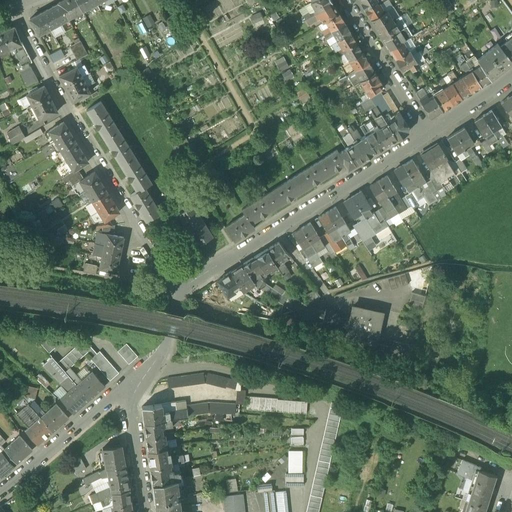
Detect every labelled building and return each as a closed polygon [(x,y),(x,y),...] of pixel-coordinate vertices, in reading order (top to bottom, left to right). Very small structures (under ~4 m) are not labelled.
[(68,19),(82,11),(76,0),(62,0),(59,2),(68,19)] [(76,0),(82,11),(96,3),(94,0),(76,0)] [(309,14),(311,16),(317,13),(332,3),(330,0),(315,0),(313,2),(313,1),(310,3),(315,11),(314,12),(313,11),(309,14)] [(359,0),(365,10),(378,2),(376,0),(359,0)] [(386,10),(393,7),(388,0),(386,0),(383,2),(380,5),(384,12),(386,10)] [(61,22),(68,19),(59,2),(58,2),(59,3),(41,13),(50,28),(61,22)] [(365,10),(371,20),(384,12),(380,5),(378,2),(365,10)] [(308,12),(309,14),(313,11),(314,12),(315,11),(310,3),(298,10),(302,16),(308,12)] [(320,19),(323,23),(325,22),(325,21),(338,13),(332,3),(317,13),(320,19)] [(122,4),(117,7),(121,14),(126,11),(122,4)] [(393,7),(386,10),(391,18),(393,18),(393,17),(397,15),(398,14),(393,6),(393,7)] [(377,30),(393,20),(391,18),(386,10),(384,12),(371,20),(377,30)] [(435,15),(439,20),(444,16),(441,11),(435,15)] [(275,12),(270,15),(274,21),(279,18),(275,12)] [(406,12),(400,16),(406,26),(412,22),(406,12)] [(38,35),(50,28),(41,13),(30,19),(38,35)] [(317,13),(311,16),(305,20),(309,25),(320,19),(317,13)] [(325,22),(328,27),(331,31),(344,23),(338,13),(325,21),(325,22)] [(494,20),(489,13),(484,16),(489,23),(494,20)] [(155,24),(150,14),(142,18),(147,28),(155,24)] [(398,17),(393,20),(399,30),(406,26),(400,16),(398,17)] [(383,40),(399,30),(393,20),(377,30),(383,40)] [(61,22),(50,28),(55,38),(66,32),(61,22)] [(325,22),(323,23),(318,26),(321,32),(328,27),(325,22)] [(337,41),(350,33),(344,23),(331,31),(337,41)] [(286,24),(277,30),(280,36),(289,30),(286,24)] [(406,26),(399,30),(405,40),(410,37),(412,36),(412,35),(406,26)] [(9,49),(13,47),(21,44),(20,43),(14,27),(2,32),(9,49)] [(324,35),(331,31),(328,27),(321,32),(324,35)] [(403,42),(405,40),(399,30),(383,40),(389,50),(403,42)] [(331,45),(337,41),(331,31),(324,35),(324,36),(326,39),(330,46),(331,45)] [(511,31),(502,39),(505,42),(511,37),(511,31)] [(0,52),(9,49),(2,32),(0,32),(0,52)] [(337,41),(341,48),(343,51),(356,43),(350,33),(337,41)] [(410,51),(414,48),(416,47),(410,37),(405,40),(403,42),(408,51),(410,51)] [(511,37),(505,42),(500,47),(511,61),(511,37)] [(337,41),(331,45),(335,52),(338,51),(341,48),(337,41)] [(389,50),(395,60),(409,52),(408,51),(403,42),(389,50)] [(22,43),(20,43),(21,44),(13,47),(19,60),(29,56),(22,43)] [(71,48),(77,60),(79,58),(87,54),(81,43),(71,48)] [(344,54),(349,61),(362,53),(356,43),(343,51),(344,54)] [(491,80),(511,62),(511,61),(500,47),(498,44),(497,44),(477,60),(480,65),(491,80)] [(146,46),(140,49),(145,58),(151,55),(146,46)] [(13,47),(9,49),(18,68),(28,63),(32,62),(29,56),(19,60),(13,47)] [(61,48),(48,55),(53,64),(66,57),(61,48)] [(414,48),(410,51),(418,64),(425,59),(419,51),(417,52),(414,48)] [(410,51),(408,51),(409,52),(395,60),(402,71),(409,66),(412,71),(419,67),(419,66),(418,64),(410,51)] [(362,53),(349,61),(355,71),(369,62),(362,53)] [(344,54),(341,56),(339,57),(344,64),(349,61),(344,54)] [(105,55),(99,58),(103,65),(109,61),(105,55)] [(480,65),(477,60),(474,55),(471,58),(474,63),(474,66),(476,68),(480,65)] [(285,56),(275,60),(280,71),(290,66),(285,56)] [(77,68),(83,65),(79,58),(77,60),(71,63),(74,68),(76,67),(77,68)] [(481,86),(491,80),(480,65),(476,68),(474,66),(474,63),(471,58),(466,62),(481,86)] [(360,81),(375,72),(369,62),(355,71),(361,80),(360,81)] [(426,62),(419,66),(419,67),(422,72),(429,68),(426,62)] [(471,92),(481,86),(466,62),(460,65),(463,70),(465,71),(467,73),(461,77),(471,92)] [(18,68),(27,88),(38,82),(28,63),(18,68)] [(83,65),(77,68),(81,76),(88,73),(84,64),(83,65)] [(59,76),(64,85),(81,76),(77,68),(76,67),(74,68),(59,76)] [(286,80),(295,75),(290,67),(282,71),(286,80)] [(452,78),(452,79),(453,79),(454,81),(457,79),(452,70),(446,73),(450,79),(452,78)] [(310,71),(304,75),(308,81),(314,78),(310,71)] [(347,76),(353,86),(360,81),(361,80),(355,71),(347,76)] [(90,72),(88,73),(81,76),(86,86),(95,82),(90,72)] [(381,83),(375,72),(360,81),(366,92),(369,97),(370,97),(377,93),(377,92),(374,88),(381,83)] [(86,86),(81,76),(64,85),(72,101),(90,93),(86,86)] [(462,98),(471,92),(461,77),(457,79),(454,81),(453,79),(452,79),(451,80),(462,98)] [(438,81),(442,88),(448,85),(443,78),(438,81)] [(452,104),(462,98),(451,80),(449,82),(450,84),(448,85),(442,88),(442,89),(452,104)] [(366,92),(360,81),(353,86),(360,96),(366,92)] [(27,95),(32,104),(49,95),(44,86),(27,95)] [(427,86),(423,88),(428,97),(431,96),(429,94),(431,92),(427,86)] [(415,93),(421,102),(428,97),(423,88),(415,93)] [(442,110),(452,104),(442,89),(435,93),(433,91),(431,92),(442,110)] [(381,114),(383,117),(390,113),(389,112),(391,110),(382,96),(379,91),(377,92),(377,93),(370,97),(375,105),(381,114)] [(366,92),(360,96),(363,101),(369,97),(366,92)] [(387,92),(382,96),(391,110),(389,112),(390,113),(391,115),(396,112),(398,111),(387,92)] [(431,96),(428,97),(421,102),(428,113),(435,115),(442,110),(431,92),(429,94),(431,96)] [(23,108),(32,104),(27,95),(19,99),(23,108)] [(57,111),(49,95),(32,104),(40,121),(57,111)] [(500,103),(511,117),(511,101),(508,96),(500,103)] [(369,97),(363,101),(360,103),(365,111),(375,105),(370,97),(369,97)] [(87,110),(104,139),(118,130),(100,101),(87,110)] [(2,111),(1,111),(4,117),(11,114),(8,108),(2,111)] [(482,115),(492,131),(497,128),(501,126),(491,110),(482,115)] [(387,123),(396,139),(406,133),(408,126),(398,111),(396,112),(397,114),(395,116),(396,118),(387,123)] [(390,113),(383,117),(387,123),(396,118),(395,116),(397,114),(396,112),(391,115),(390,113)] [(374,118),(380,127),(387,123),(383,117),(381,114),(374,118)] [(474,121),(484,137),(492,131),(482,115),(474,121)] [(373,128),(375,127),(370,120),(364,123),(369,131),(368,131),(370,134),(374,131),(373,128)] [(49,131),(55,141),(70,132),(63,122),(49,131)] [(366,136),(370,134),(368,131),(369,131),(364,123),(360,126),(366,136)] [(377,126),(375,127),(386,145),(396,139),(387,123),(380,127),(378,128),(377,126)] [(7,133),(12,145),(25,137),(19,126),(7,133)] [(350,126),(346,128),(365,159),(376,152),(366,136),(359,140),(358,138),(360,137),(356,129),(353,131),(350,126)] [(502,135),(505,133),(501,126),(497,128),(500,134),(502,135)] [(370,134),(366,136),(376,152),(386,145),(375,127),(373,128),(374,131),(370,134)] [(455,132),(465,148),(470,145),(474,143),(464,127),(455,132)] [(355,165),(365,159),(346,128),(343,130),(346,135),(343,137),(348,145),(350,144),(351,145),(346,149),(355,165)] [(500,134),(497,128),(492,131),(496,137),(500,134)] [(23,138),(26,143),(43,133),(40,129),(23,138)] [(135,156),(118,130),(104,139),(121,165),(135,156)] [(496,137),(492,131),(484,137),(485,140),(489,145),(498,140),(496,137)] [(55,141),(61,151),(76,142),(70,132),(55,141)] [(456,154),(461,151),(465,148),(455,132),(447,138),(456,154)] [(498,140),(503,148),(503,147),(507,144),(508,144),(502,135),(500,134),(496,137),(498,140)] [(480,143),(487,153),(492,150),(489,145),(485,140),(480,143)] [(61,151),(67,161),(82,152),(76,142),(61,151)] [(429,149),(439,165),(446,160),(447,160),(448,159),(438,143),(429,149)] [(476,156),(470,145),(465,148),(469,154),(471,158),(476,156)] [(336,150),(320,160),(329,174),(344,164),(348,169),(354,165),(355,165),(346,149),(345,149),(338,153),(336,150)] [(430,170),(432,169),(439,165),(429,149),(420,154),(430,170)] [(64,163),(67,161),(61,151),(57,153),(64,163)] [(460,158),(460,159),(465,157),(461,151),(456,154),(460,158)] [(88,162),(82,152),(67,161),(73,171),(77,169),(88,162)] [(151,183),(135,156),(121,165),(137,191),(144,187),(151,183)] [(471,158),(478,170),(482,166),(476,156),(471,158)] [(460,158),(455,162),(461,172),(466,169),(460,159),(460,158)] [(403,165),(413,181),(422,175),(412,159),(403,165)] [(320,160),(294,177),(303,191),(329,174),(320,160)] [(450,165),(447,160),(446,160),(439,165),(442,171),(450,166),(450,165)] [(455,176),(461,172),(455,162),(450,165),(450,166),(453,172),(455,176)] [(395,170),(405,186),(413,181),(403,165),(395,170)] [(442,171),(439,165),(432,169),(436,176),(439,181),(440,182),(447,178),(446,176),(442,171)] [(442,171),(446,176),(453,172),(450,166),(442,171)] [(62,178),(65,183),(69,181),(80,174),(77,169),(73,171),(62,178)] [(80,181),(86,191),(101,182),(94,172),(83,179),(80,181)] [(83,179),(80,174),(69,181),(71,186),(80,181),(83,179)] [(378,180),(388,196),(396,191),(387,175),(378,180)] [(413,181),(417,187),(421,184),(425,181),(422,175),(413,181)] [(294,177),(268,193),(277,207),(303,191),(294,177)] [(435,178),(431,180),(437,190),(443,186),(440,182),(439,181),(437,182),(435,178)] [(449,182),(447,178),(440,182),(443,186),(449,182)] [(380,201),(381,201),(388,196),(378,180),(369,186),(379,202),(380,201)] [(437,190),(431,180),(425,183),(427,185),(432,193),(433,193),(437,190)] [(417,187),(413,181),(405,186),(408,192),(410,191),(412,190),(417,187)] [(86,191),(92,201),(107,192),(101,182),(86,191)] [(444,191),(444,193),(453,188),(449,182),(443,186),(445,189),(444,191)] [(423,187),(421,184),(417,187),(423,197),(427,202),(428,205),(437,199),(433,193),(432,193),(427,185),(423,187)] [(437,190),(441,197),(445,194),(444,193),(444,191),(445,189),(443,186),(437,190)] [(160,212),(144,187),(137,191),(130,195),(146,221),(160,212)] [(412,190),(418,200),(423,197),(417,187),(412,190)] [(411,193),(419,205),(419,207),(427,202),(423,197),(418,200),(412,190),(410,191),(411,193)] [(352,196),(362,212),(368,208),(371,207),(366,200),(361,191),(352,196)] [(400,199),(396,191),(388,196),(394,207),(398,213),(406,208),(400,199)] [(107,192),(92,201),(98,211),(113,202),(107,192)] [(242,210),(245,215),(251,223),(277,207),(268,193),(242,210)] [(411,193),(405,196),(411,206),(413,209),(419,205),(411,193)] [(354,217),(358,215),(362,212),(352,196),(344,201),(344,202),(354,217)] [(394,207),(388,196),(381,201),(384,206),(383,206),(386,211),(394,207)] [(406,209),(411,206),(405,196),(400,199),(406,208),(406,209)] [(58,197),(51,202),(56,210),(63,206),(58,197)] [(366,200),(371,207),(372,208),(376,206),(371,197),(366,200)] [(93,214),(98,211),(92,201),(88,203),(89,205),(88,206),(93,214)] [(113,202),(98,211),(105,221),(108,219),(119,212),(113,202)] [(31,205),(23,210),(28,217),(36,212),(31,205)] [(190,232),(198,245),(212,236),(193,205),(179,214),(187,227),(190,232)] [(398,213),(394,207),(386,211),(383,206),(382,207),(389,218),(398,213)] [(398,213),(401,219),(402,219),(414,211),(413,209),(411,206),(406,209),(406,208),(398,213)] [(327,212),(337,228),(345,223),(335,207),(327,212)] [(378,210),(385,221),(389,218),(382,207),(378,209),(378,210)] [(362,212),(366,218),(372,214),(368,208),(362,212)] [(380,223),(385,221),(378,210),(373,213),(380,223)] [(104,222),(105,221),(98,211),(93,214),(90,216),(94,223),(98,223),(104,222)] [(318,217),(328,233),(337,228),(327,212),(318,217)] [(366,218),(362,212),(358,215),(361,220),(361,221),(366,218)] [(373,213),(372,214),(366,218),(375,234),(378,239),(391,231),(388,226),(385,221),(380,223),(373,213)] [(401,219),(398,213),(389,218),(393,224),(401,219)] [(254,228),(251,223),(245,215),(226,227),(226,228),(234,241),(254,228)] [(362,241),(363,242),(371,237),(375,234),(366,218),(361,221),(361,220),(353,225),(354,228),(357,233),(363,241),(362,241)] [(98,228),(103,228),(113,226),(108,219),(105,221),(104,222),(98,223),(98,228)] [(301,228),(311,244),(320,239),(319,238),(310,223),(301,228)] [(350,231),(345,223),(337,228),(342,236),(346,233),(350,231)] [(57,230),(60,235),(66,231),(63,226),(57,230)] [(115,226),(113,226),(103,228),(102,233),(107,234),(113,235),(115,226)] [(293,233),(303,249),(311,244),(301,228),(293,233)] [(342,236),(337,228),(328,233),(324,235),(334,252),(346,244),(345,241),(342,236)] [(349,237),(349,238),(357,233),(354,228),(350,231),(346,233),(349,237)] [(99,232),(96,244),(104,245),(107,234),(102,233),(99,232)] [(107,234),(104,245),(121,249),(123,237),(113,235),(107,234)] [(327,252),(329,254),(334,252),(324,235),(319,238),(320,239),(324,246),(327,252)] [(349,237),(349,238),(345,241),(346,244),(347,245),(350,250),(355,247),(349,238),(349,237)] [(371,237),(363,242),(368,251),(377,246),(371,237)] [(324,246),(320,239),(311,244),(316,251),(324,246)] [(267,249),(276,265),(280,262),(290,256),(279,242),(267,249)] [(102,257),(104,245),(96,244),(94,255),(102,257)] [(303,249),(307,256),(316,251),(311,244),(303,249)] [(118,260),(121,249),(104,245),(102,257),(118,260)] [(316,251),(319,257),(327,252),(324,246),(316,251)] [(270,272),(277,267),(278,267),(276,265),(267,249),(255,257),(264,272),(269,269),(270,272)] [(319,257),(316,251),(307,256),(310,262),(319,257)] [(119,260),(118,260),(102,257),(99,268),(116,272),(119,260)] [(266,274),(264,272),(255,257),(243,264),(255,283),(257,286),(258,287),(259,288),(265,284),(262,278),(259,277),(261,274),(263,273),(264,275),(266,274)] [(310,262),(313,268),(314,267),(322,262),(319,257),(310,262)] [(282,264),(280,262),(276,265),(278,267),(277,267),(282,275),(288,272),(289,271),(284,263),(282,264)] [(322,262),(314,267),(316,271),(325,266),(322,262)] [(83,272),(96,274),(98,266),(85,263),(83,272)] [(243,291),(248,287),(255,283),(243,264),(231,271),(240,286),(243,291)] [(362,280),(367,279),(359,265),(355,268),(362,280)] [(234,289),(240,286),(231,271),(219,279),(217,280),(227,296),(235,291),(234,289)] [(387,278),(391,290),(408,285),(405,273),(387,278)] [(337,287),(343,284),(340,278),(334,282),(337,287)] [(257,286),(255,283),(248,287),(253,293),(258,287),(257,286)] [(265,292),(293,311),(303,307),(307,306),(285,291),(282,295),(273,289),(265,284),(259,288),(265,292)] [(276,285),(273,289),(282,295),(285,291),(276,285)] [(304,296),(309,301),(320,297),(316,290),(304,296)] [(409,304),(422,307),(425,296),(412,292),(409,304)] [(364,342),(364,341),(371,311),(382,313),(382,312),(371,310),(372,308),(366,307),(366,309),(353,306),(350,319),(348,329),(347,338),(346,338),(364,342)] [(342,328),(348,329),(350,319),(338,317),(339,315),(333,314),(333,311),(326,309),(323,323),(330,325),(336,326),(342,328)] [(375,343),(382,313),(371,311),(364,341),(374,344),(375,344),(375,343)] [(320,334),(322,326),(285,314),(275,319),(320,334)] [(320,334),(327,337),(330,325),(323,323),(322,326),(320,334)] [(471,335),(473,326),(464,323),(462,333),(471,335)] [(336,326),(330,325),(327,337),(334,339),(336,326)] [(342,328),(336,326),(334,339),(340,341),(341,336),(342,328)] [(50,337),(58,346),(62,342),(54,333),(50,337)] [(45,340),(53,349),(58,346),(50,337),(45,340)] [(41,344),(49,353),(53,349),(45,340),(41,344)] [(373,352),(407,367),(412,345),(394,341),(392,347),(375,343),(375,344),(374,344),(373,352)] [(75,347),(83,356),(88,352),(84,349),(80,343),(75,347)] [(126,343),(117,351),(121,356),(130,348),(126,343)] [(92,358),(97,354),(89,345),(84,349),(88,352),(92,358)] [(83,356),(75,347),(71,351),(79,360),(83,356)] [(130,348),(121,356),(125,360),(134,352),(130,348)] [(79,360),(71,351),(67,355),(75,364),(79,360)] [(92,358),(91,359),(94,363),(103,356),(100,351),(97,354),(92,358)] [(134,352),(125,360),(129,364),(138,356),(134,352)] [(75,364),(67,355),(62,359),(70,368),(75,364)] [(103,356),(94,363),(98,368),(107,360),(103,356)] [(68,386),(72,390),(77,385),(65,372),(51,357),(43,365),(62,384),(66,388),(68,386)] [(70,368),(62,359),(58,363),(65,372),(70,368)] [(107,360),(98,368),(102,372),(111,364),(107,360)] [(111,364),(102,372),(106,376),(115,369),(111,364)] [(86,366),(76,374),(81,381),(91,372),(86,366)] [(65,372),(77,385),(90,400),(105,386),(92,371),(91,372),(81,381),(76,374),(70,368),(65,372)] [(115,369),(106,376),(110,381),(119,373),(115,369)] [(36,379),(45,388),(50,384),(41,375),(36,379)] [(53,392),(61,399),(69,392),(66,388),(62,384),(53,392)] [(90,400),(77,385),(72,390),(69,392),(61,399),(74,414),(90,400)] [(35,400),(38,388),(26,386),(24,397),(35,400)] [(29,404),(37,413),(42,410),(33,401),(29,404)] [(170,403),(172,411),(187,409),(186,401),(170,403)] [(331,402),(330,408),(342,410),(343,405),(331,402)] [(16,414),(29,428),(41,417),(37,413),(29,404),(28,403),(16,414)] [(172,411),(170,403),(162,404),(163,414),(165,414),(165,413),(166,412),(172,411)] [(56,404),(41,417),(53,432),(68,418),(56,404)] [(142,408),(144,423),(161,420),(164,420),(163,414),(162,404),(142,407),(142,408)] [(330,408),(329,413),(340,416),(342,410),(330,408)] [(163,414),(164,420),(172,419),(181,418),(188,417),(187,409),(172,411),(166,412),(165,413),(165,414),(163,414)] [(329,413),(328,419),(339,422),(340,416),(329,413)] [(38,445),(53,432),(41,417),(29,428),(25,431),(38,445)] [(181,418),(172,419),(173,426),(182,424),(181,418)] [(164,420),(161,420),(162,429),(164,427),(173,426),(172,419),(164,420)] [(328,419),(326,425),(338,428),(339,422),(328,419)] [(163,432),(162,429),(161,420),(144,423),(146,437),(165,434),(166,434),(165,432),(163,432)] [(326,425),(325,431),(337,434),(338,428),(326,425)] [(325,431),(324,437),(335,439),(337,434),(325,431)] [(166,440),(165,434),(146,437),(148,451),(166,448),(167,448),(169,448),(169,445),(167,445),(166,440)] [(20,436),(4,449),(17,464),(32,450),(20,436)] [(324,437),(322,443),(334,445),(335,439),(324,437)] [(176,439),(166,440),(167,445),(169,445),(169,448),(177,446),(176,439)] [(322,443),(321,448),(333,451),(334,445),(322,443)] [(102,449),(107,468),(125,465),(121,445),(102,449)] [(170,464),(171,464),(171,458),(170,453),(167,453),(166,448),(148,451),(150,468),(170,464)] [(321,448),(320,454),(331,457),(333,451),(321,448)] [(0,475),(1,477),(17,464),(4,449),(0,453),(0,475)] [(320,454),(318,460),(330,463),(331,457),(320,454)] [(173,457),(171,458),(171,464),(178,463),(184,462),(183,455),(173,457)] [(69,464),(75,475),(87,469),(81,457),(69,464)] [(318,460),(317,466),(329,469),(330,463),(318,460)] [(467,477),(475,481),(478,470),(481,471),(482,468),(462,460),(457,473),(467,477)] [(171,464),(170,464),(171,469),(173,469),(173,472),(179,471),(178,463),(171,464)] [(180,471),(179,471),(173,472),(173,469),(171,469),(170,464),(150,468),(153,485),(177,479),(177,480),(181,479),(180,471)] [(125,465),(107,468),(109,477),(109,481),(127,477),(125,465)] [(317,466),(316,472),(327,474),(329,469),(317,466)] [(103,478),(109,477),(107,468),(99,472),(102,478),(103,478)] [(468,501),(488,507),(497,476),(481,471),(478,470),(475,481),(471,492),(468,491),(468,492),(466,500),(468,501)] [(83,480),(86,485),(91,483),(102,478),(99,472),(83,480)] [(316,472),(314,477),(326,480),(327,474),(316,472)] [(102,478),(91,483),(94,488),(109,481),(109,477),(103,478),(102,478)] [(111,488),(112,492),(129,489),(127,477),(109,481),(111,487),(111,488)] [(314,477),(313,483),(325,486),(326,480),(314,477)] [(468,492),(468,491),(471,492),(475,481),(467,477),(462,490),(468,492)] [(179,491),(177,480),(177,479),(153,485),(155,503),(179,498),(179,499),(183,498),(182,491),(179,491)] [(236,479),(226,480),(228,493),(238,492),(236,479)] [(109,481),(94,488),(95,493),(96,494),(99,493),(108,489),(111,488),(111,487),(109,481)] [(313,483),(312,489),(323,492),(325,486),(313,483)] [(257,486),(258,492),(272,491),(271,484),(257,486)] [(102,500),(113,495),(112,492),(111,488),(108,489),(99,493),(102,500)] [(113,500),(114,506),(131,504),(129,489),(112,492),(113,495),(113,500)] [(312,489),(310,495),(322,498),(323,492),(312,489)] [(93,504),(99,501),(96,494),(95,493),(89,495),(93,504)] [(102,500),(100,501),(103,507),(109,504),(110,500),(113,500),(113,495),(102,500)] [(310,495),(309,501),(321,503),(322,498),(310,495)] [(155,503),(156,511),(180,507),(179,499),(179,498),(155,503)] [(468,501),(466,500),(462,499),(459,507),(463,508),(464,506),(467,506),(468,501)] [(99,501),(93,504),(96,511),(111,507),(114,506),(113,500),(110,500),(109,504),(103,507),(100,501),(99,501)] [(309,501),(308,507),(319,509),(321,503),(309,501)] [(463,508),(461,511),(486,511),(488,507),(468,501),(467,506),(464,506),(463,508)]
